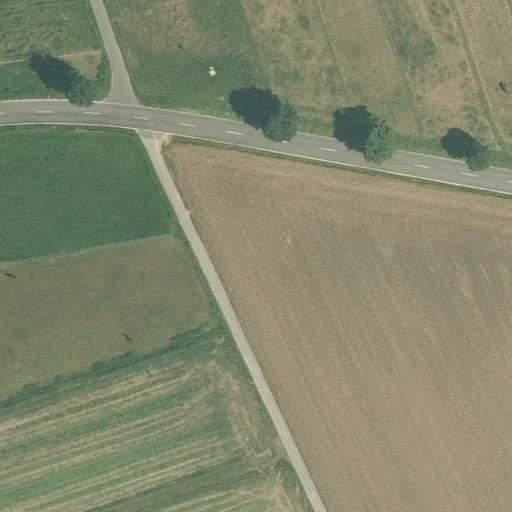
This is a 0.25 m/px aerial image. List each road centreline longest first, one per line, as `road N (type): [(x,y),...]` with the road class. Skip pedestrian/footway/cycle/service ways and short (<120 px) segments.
road 1 (track): [(318,511),(136,118),(96,0)]
road 2 (secondary): [(511,180),(136,118),(0,115)]
